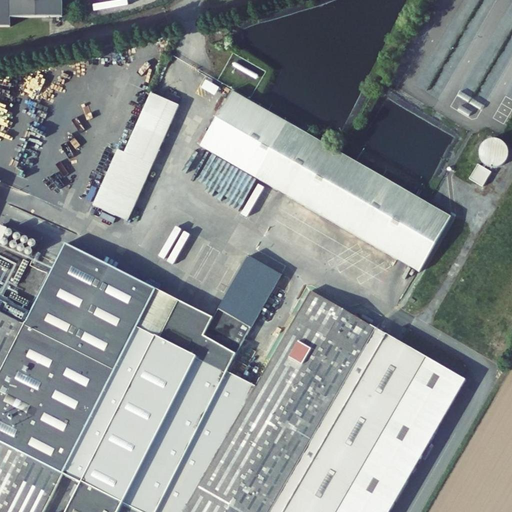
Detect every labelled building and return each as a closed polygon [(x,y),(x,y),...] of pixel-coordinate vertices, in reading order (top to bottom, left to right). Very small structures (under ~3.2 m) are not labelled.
[(0,0),(0,28),(10,28),(10,19),(63,19),(62,0),(0,0)] [(120,1),(88,5),(90,22),(113,19),(112,7),(121,6),(120,1)] [(233,91),(201,146),(420,273),(452,218),(233,91)] [(179,105),(152,93),(125,153),(118,149),(93,204),(127,220),(179,105)] [(475,164),(500,173),(509,151),(484,141),(475,164)] [(477,167),(469,182),(483,189),(491,174),(477,167)] [(0,198),(46,219),(49,213),(3,192),(0,198)] [(127,345),(155,288),(64,242),(29,313),(0,298),(0,511),(43,511),(63,473),(127,345)] [(176,299),(147,355),(127,345),(63,473),(80,481),(139,511),(176,511),(205,460),(197,455),(220,417),(229,421),(256,385),(227,371),(281,274),(249,256),(214,317),(176,299)] [(176,299),(155,288),(127,345),(147,355),(176,299)] [(176,511),(139,511),(80,481),(65,511),(344,511),(432,356),(311,291),(256,385),(229,421),(220,417),(197,455),(205,460),(176,511)] [(398,511),(474,380),(432,356),(344,511),(398,511)]
